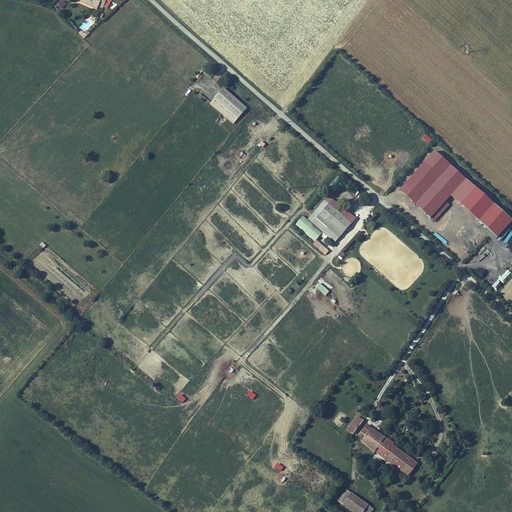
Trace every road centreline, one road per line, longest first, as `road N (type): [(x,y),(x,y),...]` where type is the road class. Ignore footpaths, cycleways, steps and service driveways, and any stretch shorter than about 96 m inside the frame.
road 1 (unclassified): [(152,0),(463,273),(380,394)]
road 2 (track): [(328,259),(244,356),(244,365),(289,401)]
road 3 (track): [(309,212),(303,208),(251,264),(232,257),(183,311)]
